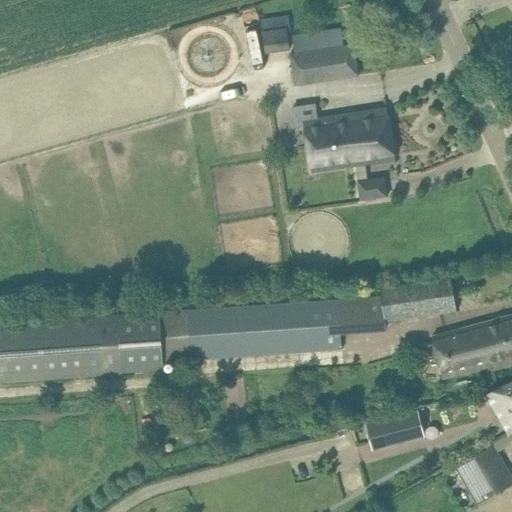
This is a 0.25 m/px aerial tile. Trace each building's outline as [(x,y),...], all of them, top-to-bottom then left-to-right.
[(287,13),(260,17),(262,33),(265,52),(289,49),(286,29),(290,29),(287,13)] [(294,49),(290,50),(295,81),(358,72),(353,40),(342,42),(340,25),(291,32),(294,49)] [(314,104),(293,108),(296,128),(304,126),(311,172),(365,164),(395,159),(386,107),(366,111),(317,118),(314,104)] [(386,196),(383,177),(357,181),(360,200),(386,196)] [(380,287),(381,296),(386,320),(455,310),(451,277),(380,287)] [(338,299),(340,332),(386,329),(386,320),(381,296),(338,299)] [(340,332),(338,299),(158,311),(161,361),(165,360),(342,348),(340,332)] [(117,313),(122,374),(166,370),(165,360),(161,361),(158,311),(117,313)] [(117,313),(117,312),(0,320),(0,383),(122,374),(117,313)] [(493,364),(494,369),(511,363),(511,314),(497,319),(431,336),(442,377),(493,364)] [(511,430),(511,380),(486,393),(509,433),(511,430)] [(423,436),(416,411),(367,424),(373,449),(423,436)] [(477,503),(500,490),(489,472),(504,464),(493,445),(456,466),(477,503)]
